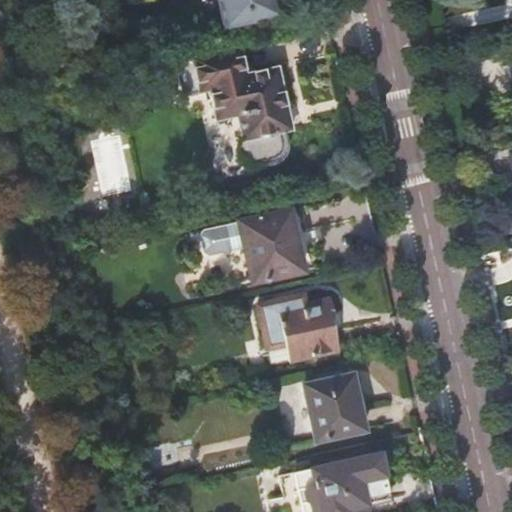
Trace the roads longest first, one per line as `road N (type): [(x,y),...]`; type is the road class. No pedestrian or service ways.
road 1 (secondary): [(492,511),(376,0)]
road 2 (track): [(0,308),(47,511)]
